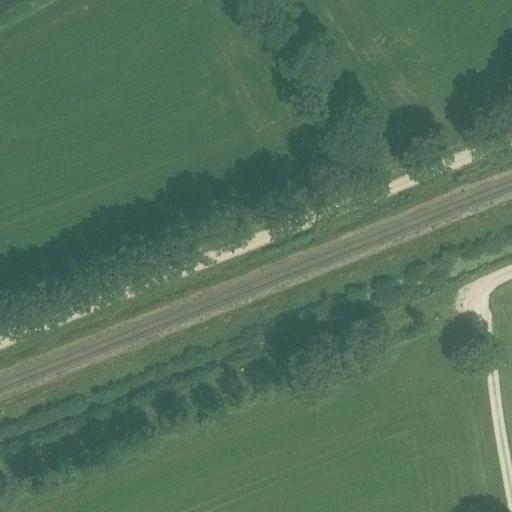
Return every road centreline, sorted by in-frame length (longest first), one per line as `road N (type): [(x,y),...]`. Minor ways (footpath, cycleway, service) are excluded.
road 1 (track): [(0,341),(511,140)]
road 2 (track): [(478,285),(511,499)]
